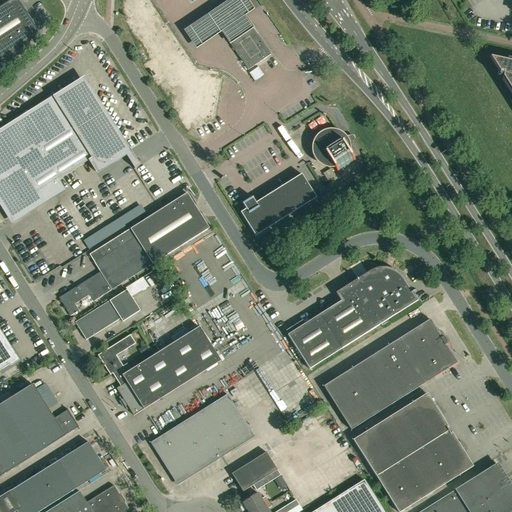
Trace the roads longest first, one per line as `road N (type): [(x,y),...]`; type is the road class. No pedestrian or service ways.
road 1 (unclassified): [(511,386),(435,264),(410,244),(359,240),(288,281),(266,280),(108,34),(75,16)]
road 2 (primary): [(290,0),(406,138),(511,304)]
road 3 (primary): [(511,272),(333,0)]
road 4 (unclassified): [(163,511),(0,252)]
